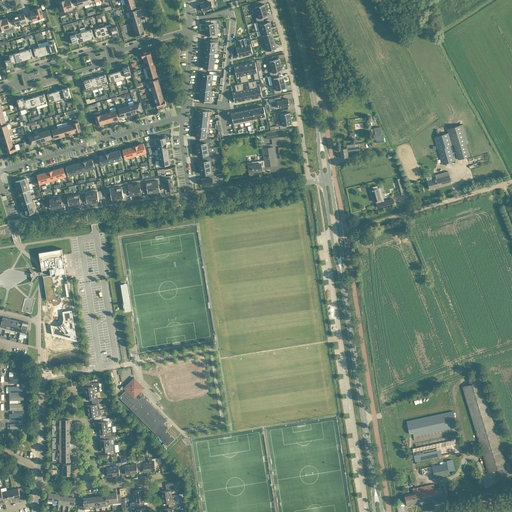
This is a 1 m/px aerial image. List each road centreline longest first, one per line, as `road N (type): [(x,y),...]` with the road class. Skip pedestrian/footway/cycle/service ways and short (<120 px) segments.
road 1 (tertiary): [(374,484),(339,267)]
road 2 (residential): [(0,171),(182,119)]
road 3 (residential): [(309,182),(271,0)]
road 4 (residential): [(40,463),(40,375),(129,363)]
road 5 (residential): [(14,230),(189,202)]
road 6 (residential): [(220,106),(231,18),(227,10),(188,21)]
road 7 (tertiary): [(319,133),(288,0)]
road 8 (residential): [(120,51),(116,44),(91,51),(14,75),(15,82)]
road 9 (residential): [(189,202),(309,182)]
road 10 (residential): [(15,82),(19,89),(45,82),(119,59),(120,51)]
